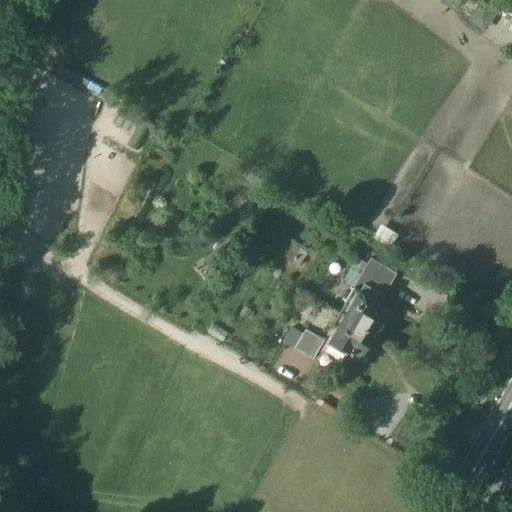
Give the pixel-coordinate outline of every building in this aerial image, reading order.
[(231,237),(204,259),(212,268),(217,264),(219,262),(238,246),(231,237)] [(373,260),(370,265),(359,258),(346,282),(356,288),(348,302),(354,305),(348,315),(379,332),(385,321),(392,325),(398,314),(386,307),(387,304),(377,298),(380,292),(385,295),(397,274),(373,260)] [(221,269),(217,264),(212,268),(203,275),(208,280),(221,269)] [(348,315),(333,340),(334,340),(332,344),(346,352),(348,349),(354,353),(356,350),(365,355),(379,332),(348,315)] [(277,338),(295,348),(314,359),(325,340),(306,329),(304,333),(292,326),(289,330),(284,327),(277,338)]
